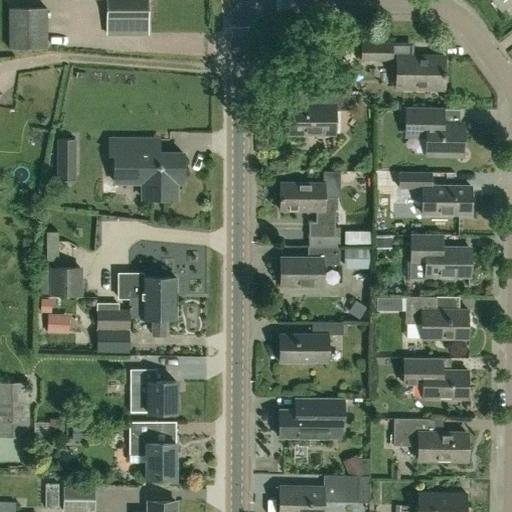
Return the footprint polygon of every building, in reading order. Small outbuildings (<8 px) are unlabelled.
[(146,19),(145,0),(108,0),(109,33),(146,33),(146,19)] [(511,0),(493,0),(500,9),(511,0)] [(46,48),(46,9),(8,9),(8,47),(8,49),(46,49),(46,48)] [(73,22),(73,9),(56,9),(56,22),(73,22)] [(392,59),(392,44),(361,44),(361,59),(392,59)] [(444,89),(444,57),(396,56),(396,88),(444,89)] [(350,96),(350,91),(316,91),(316,105),(289,105),(289,135),(335,135),(335,111),(350,111),(350,105),(355,105),(355,96),(350,96)] [(463,156),(464,124),(442,123),(442,109),(406,109),(406,137),(413,137),(426,137),(425,155),(463,156)] [(67,188),(76,180),(76,138),(57,138),(57,179),(67,188)] [(183,181),(183,153),(158,153),(158,139),(109,139),(109,154),(114,154),(114,181),(143,181),(143,198),(176,198),(176,181),(183,181)] [(309,237),(335,238),(336,196),(338,196),(338,170),(325,170),(324,183),(280,183),(280,210),(316,211),(316,222),(309,222),(309,237)] [(470,215),(470,186),(432,186),(432,173),(399,172),(399,188),(399,202),(421,202),(421,214),(470,215)] [(371,245),(372,231),(345,230),(345,245),(371,245)] [(469,276),(469,248),(442,248),(442,236),(409,235),(409,260),(406,260),(406,278),(426,278),(426,276),(469,276)] [(339,265),(339,246),(308,246),(307,258),(280,257),(279,286),(324,287),(324,265),(339,265)] [(370,267),(370,248),(347,248),(347,267),(370,267)] [(79,293),(79,266),(42,266),(41,293),(79,293)] [(162,299),(176,299),(176,277),(143,277),(143,273),(118,273),(118,297),(129,297),(129,298),(142,298),(142,295),(162,295),(162,299)] [(175,318),(176,299),(162,299),(162,295),(142,295),(142,298),(129,298),(129,309),(129,318),(152,318),(152,335),(165,335),(165,318),(175,318)] [(468,338),(468,310),(436,310),(437,297),(406,297),(405,324),(406,324),(406,337),(420,337),(420,338),(468,338)] [(376,298),(376,311),(393,311),(392,298),(376,298)] [(39,316),(38,301),(12,302),(12,317),(39,316)] [(129,309),(118,309),(118,304),(97,303),(97,329),(129,329),(129,318),(129,309)] [(69,332),(69,315),(48,314),(47,332),(69,332)] [(347,333),(347,323),(312,322),(311,334),(279,334),(279,362),(327,362),(327,335),(342,335),(343,333),(347,333)] [(129,352),(129,329),(97,329),(97,351),(129,352)] [(467,398),(468,371),(450,371),(451,358),(404,358),(404,384),(422,384),(422,398),(467,398)] [(156,381),(156,369),(130,369),(130,411),(149,412),(176,412),(176,381),(156,381)] [(28,382),(0,381),(0,459),(28,459),(28,436),(29,436),(28,382)] [(293,409),(279,409),(279,437),(341,438),(341,424),(343,424),(343,398),(294,398),(293,409)] [(467,461),(467,433),(433,433),(434,420),(393,419),(393,445),(418,445),(418,461),(467,461)] [(146,462),(146,479),(176,480),(176,443),(158,443),(158,422),(130,422),(130,462),(146,462)] [(370,475),(370,458),(359,458),(357,453),(343,460),(350,475),(370,475)] [(369,502),(370,476),(350,475),(323,474),(323,485),(278,484),(277,511),(323,511),(324,501),(369,502)] [(63,507),(63,511),(95,511),(96,486),(63,485),(63,507)] [(465,511),(466,493),(418,492),(417,511),(465,511)] [(0,500),(0,511),(15,511),(16,501),(0,500)] [(175,511),(176,502),(148,501),(148,510),(134,511),(133,511),(175,511)]
